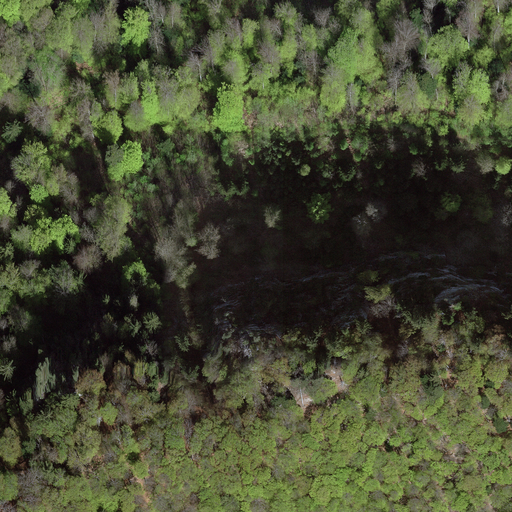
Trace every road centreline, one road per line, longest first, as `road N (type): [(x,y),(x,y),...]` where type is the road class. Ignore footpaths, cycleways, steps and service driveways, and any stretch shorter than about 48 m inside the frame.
road 1 (track): [(511,134),(365,124),(218,131),(145,123),(70,97)]
road 2 (track): [(368,0),(269,20),(230,35),(192,66),(89,87),(0,131)]
